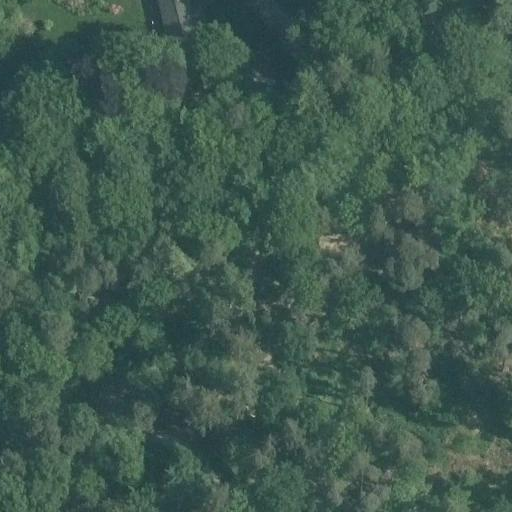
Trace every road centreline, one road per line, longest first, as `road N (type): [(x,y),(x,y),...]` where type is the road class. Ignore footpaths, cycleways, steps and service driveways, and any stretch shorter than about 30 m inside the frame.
road 1 (track): [(108,414),(114,398),(201,342),(243,299),(278,197),(269,160),(151,141),(95,151),(0,219)]
road 2 (track): [(88,511),(92,461),(108,414),(198,459),(228,500)]
road 3 (track): [(270,0),(302,68),(299,121),(269,160)]
road 4 (track): [(323,511),(286,491),(228,500),(206,511)]
